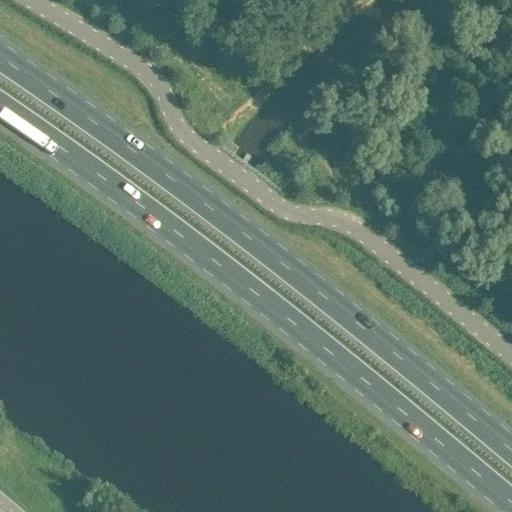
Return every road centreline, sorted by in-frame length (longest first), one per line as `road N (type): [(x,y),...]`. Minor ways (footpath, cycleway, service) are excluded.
road 1 (trunk): [(0,108),(283,317),(511,505)]
road 2 (trunk): [(511,452),(178,183),(0,57)]
road 3 (unclassified): [(30,0),(140,66),(186,139),(278,206),(361,229),(511,355)]
